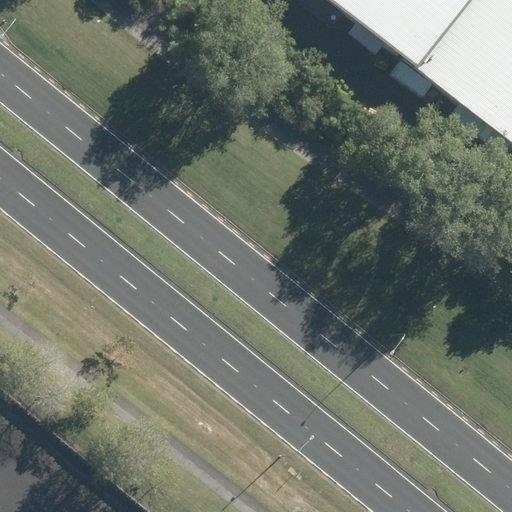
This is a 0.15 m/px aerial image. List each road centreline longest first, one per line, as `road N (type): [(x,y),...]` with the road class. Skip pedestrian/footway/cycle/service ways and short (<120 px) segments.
road 1 (primary): [(0,75),(511,485)]
road 2 (primary): [(410,511),(0,178)]
